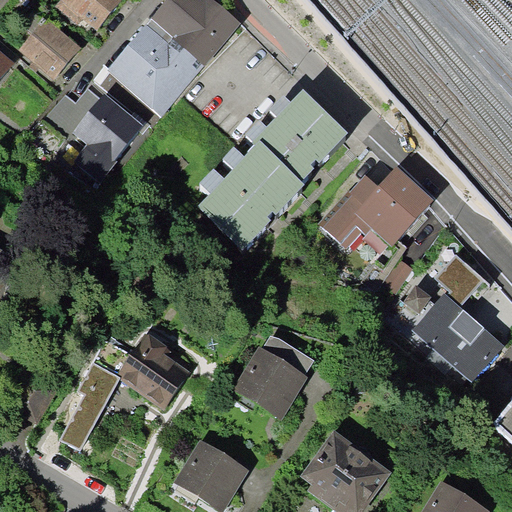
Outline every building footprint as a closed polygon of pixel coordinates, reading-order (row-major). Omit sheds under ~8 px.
[(121,0),(60,0),(55,6),(77,24),(83,18),(97,30),(121,0)] [(242,23),(214,0),(166,0),(109,68),(105,65),(92,81),(105,93),(144,124),(148,128),(150,126),(153,128),(242,23)] [(81,48),(45,18),(18,50),(33,62),(40,68),(54,80),(81,48)] [(0,80),(15,62),(0,49),(0,80)] [(36,73),(40,68),(33,62),(29,66),(36,73)] [(73,132),(101,98),(88,88),(76,103),(66,94),(44,120),(67,139),(73,132)] [(252,142),(256,145),(260,141),(301,181),(314,168),(311,164),(316,159),(319,162),(348,132),(303,89),(291,102),(284,95),(270,110),(277,116),(267,126),(259,118),(245,132),(253,141),(252,142)] [(144,124),(105,93),(101,98),(73,132),(87,144),(73,162),(100,184),(118,162),(115,159),(144,124)] [(301,181),(260,141),(256,145),(245,156),(234,146),(223,158),(234,169),(224,178),(213,168),(199,182),(210,193),(197,206),(243,250),(271,220),(268,216),(273,211),(276,215),(305,184),(301,181)] [(434,200),(397,166),(378,186),(365,174),(318,224),(346,250),(362,232),(366,236),(372,229),(391,247),(434,200)] [(447,294),(461,307),(485,280),(457,254),(435,278),(449,291),(447,294)] [(400,260),(382,285),(395,294),(412,269),(400,260)] [(404,300),(420,312),(432,296),(416,284),(404,300)] [(445,292),(411,330),(471,382),(504,346),(461,307),(447,294),(445,292)] [(131,355),(117,375),(121,377),(119,380),(164,410),(189,371),(182,367),(183,366),(167,355),(170,350),(166,348),(167,346),(147,333),(131,355)] [(262,349),(305,375),(314,360),(279,338),(270,335),(262,349)] [(121,377),(117,375),(131,355),(105,341),(76,391),(83,395),(58,440),(80,452),(119,380),(121,377)] [(262,349),(258,347),(232,390),(282,420),(308,377),(305,375),(262,349)] [(59,388),(27,370),(6,406),(37,424),(59,388)] [(511,400),(492,424),(511,441),(511,400)] [(362,511),(392,472),(333,430),(300,476),(312,484),(307,490),(334,509),(337,511),(362,511)] [(249,469),(200,439),(174,482),(179,485),(199,497),(223,511),(249,469)] [(487,511),(489,509),(441,479),(420,511),(487,511)] [(199,497),(179,485),(175,490),(196,503),(199,497)]
